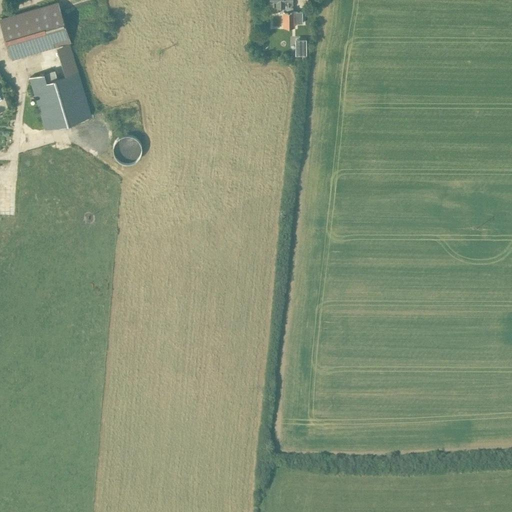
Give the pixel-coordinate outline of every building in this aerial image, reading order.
[(57,0),(0,17),(12,55),(56,43),(69,39),(70,39),(57,0)] [(270,11),(283,11),(292,11),(292,0),(270,0),(270,11)] [(292,11),(283,11),(283,26),(294,26),(294,22),(302,22),(302,11),(292,11)] [(295,54),(307,54),(307,37),(295,37),(295,54)] [(69,39),(56,43),(65,73),(78,69),(69,39)] [(47,79),(33,83),(46,128),(91,115),(78,69),(65,73),(47,79)] [(44,70),(30,74),(33,83),(47,79),(44,70)] [(127,133),(124,134),(122,134),(121,135),(119,136),(118,137),(117,138),(115,140),(114,142),(114,144),(113,146),(113,148),(113,150),(114,151),(114,153),(115,155),(117,157),(118,159),(120,160),(122,161),(124,162),(127,162),(131,162),(132,161),(134,161),(135,160),(137,159),(138,157),(140,155),(141,153),(141,151),(142,150),(142,149),(142,147),(142,145),(141,143),(140,142),(139,140),(138,138),(136,136),(134,135),(133,134),(130,133),(127,133)]
